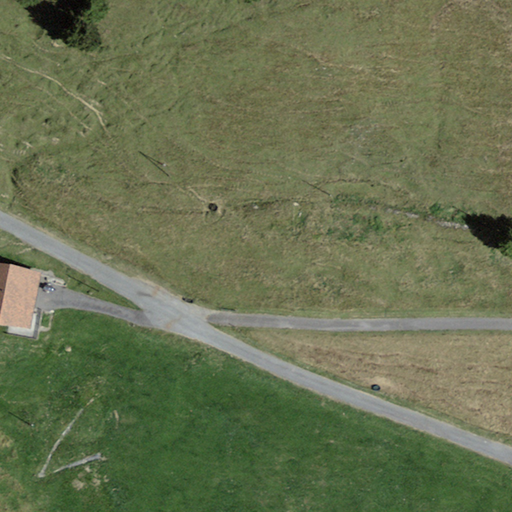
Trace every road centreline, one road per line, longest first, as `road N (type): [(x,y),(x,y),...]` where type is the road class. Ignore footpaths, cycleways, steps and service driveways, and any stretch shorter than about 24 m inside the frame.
road 1 (unclassified): [(0,216),(255,356),(511,455)]
road 2 (track): [(178,315),(511,324)]
